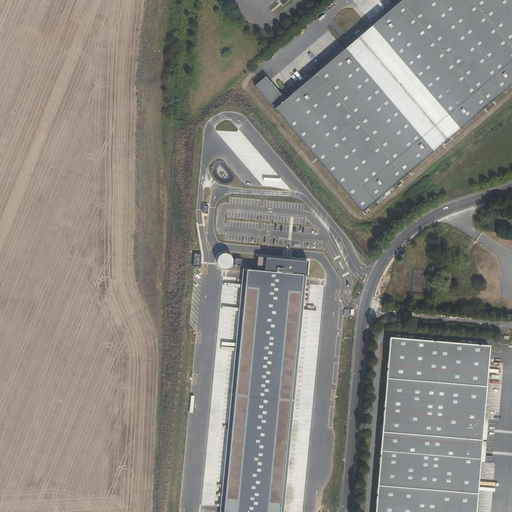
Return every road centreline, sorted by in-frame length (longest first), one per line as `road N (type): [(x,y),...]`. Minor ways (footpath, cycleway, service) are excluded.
road 1 (unclassified): [(344,511),(364,309)]
road 2 (unclassified): [(364,309),(392,249),(424,222),(511,186)]
road 3 (unclassified): [(511,326),(364,309)]
